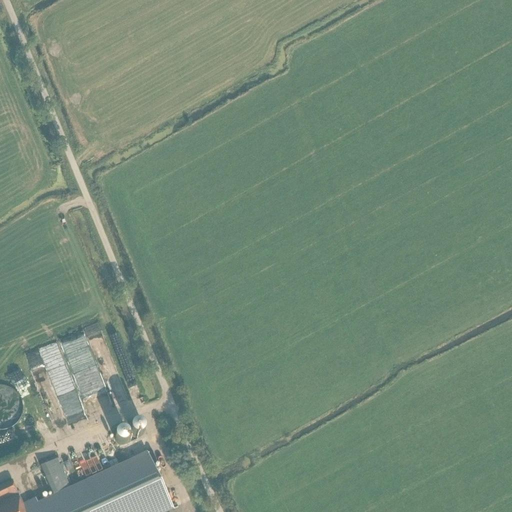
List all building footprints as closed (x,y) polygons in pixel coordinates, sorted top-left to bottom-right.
[(89,339),(90,347),(97,366),(99,366),(109,362),(107,355),(107,354),(102,341),(101,337),(100,333),(99,326),(91,326),(85,329),(89,339)] [(55,342),(26,352),(39,391),(71,380),(69,372),(71,371),(63,349),(58,351),(55,342)] [(93,376),(97,391),(100,390),(103,399),(108,397),(101,373),(93,376)] [(0,431),(1,431),(8,430),(13,427),(17,422),(20,417),(22,412),(22,406),(20,400),(17,395),(12,391),(7,388),(0,387),(0,386),(0,431)] [(123,444),(125,438),(117,435),(115,441),(123,444)] [(165,511),(172,509),(147,455),(38,506),(35,499),(22,505),(11,482),(0,486),(0,511),(165,511)] [(40,467),(52,493),(68,486),(56,460),(40,467)]
